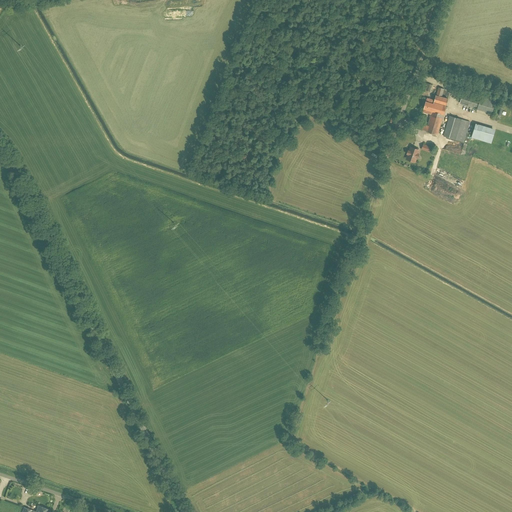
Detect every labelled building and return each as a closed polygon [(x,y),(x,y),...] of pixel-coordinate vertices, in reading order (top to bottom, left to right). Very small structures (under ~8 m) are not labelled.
[(441,97),(444,89),(439,88),(436,95),(434,100),(427,98),(426,102),(426,101),(424,108),(423,112),(431,114),(428,125),(424,124),(422,130),(426,131),(437,134),(441,121),(442,121),(443,115),(444,115),(446,107),(448,99),(441,97)] [(477,108),(481,96),(464,91),(460,103),(477,108)] [(464,142),(470,122),(452,117),(449,116),(443,136),(447,137),(464,142)] [(491,144),(495,129),(475,123),(471,137),(491,144)] [(429,152),(431,147),(423,144),(421,150),(429,152)] [(417,154),(419,151),(411,148),(410,151),(409,151),(408,154),(407,158),(415,161),(416,157),(417,157),(418,154),(417,154)] [(438,182),(434,188),(445,194),(449,187),(438,182)]
